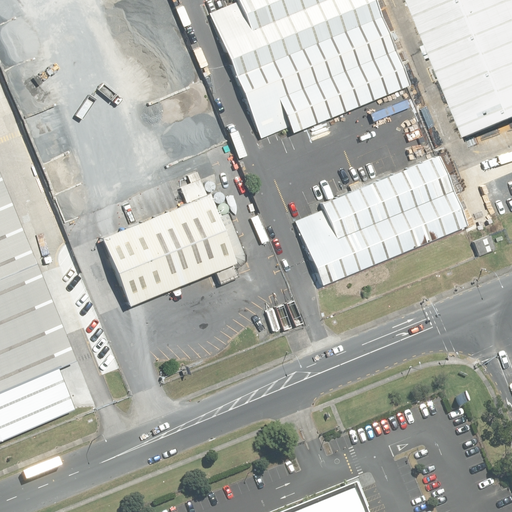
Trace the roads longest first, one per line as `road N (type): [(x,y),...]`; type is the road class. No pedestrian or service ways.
road 1 (secondary): [(488,302),(0,500)]
road 2 (unknown): [(260,174),(196,0)]
road 3 (unknown): [(123,329),(84,223),(130,186)]
road 4 (unknown): [(260,174),(398,114)]
road 5 (unknown): [(123,329),(259,273)]
